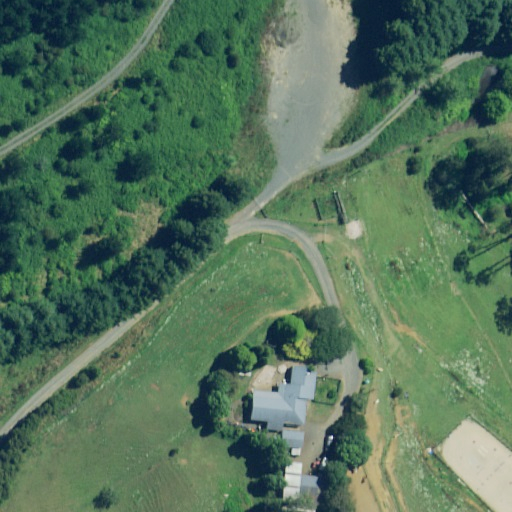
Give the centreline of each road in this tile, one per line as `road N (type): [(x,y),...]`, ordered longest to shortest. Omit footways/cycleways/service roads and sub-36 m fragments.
road 1 (track): [(511,92),(461,97),(387,125),(177,278),(177,289),(0,468)]
road 2 (track): [(299,189),(309,41),(298,0)]
